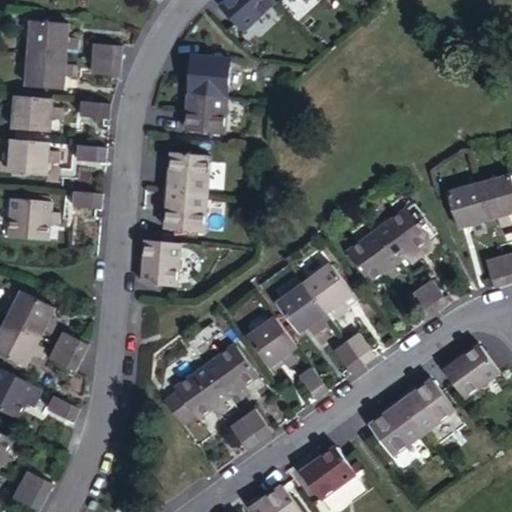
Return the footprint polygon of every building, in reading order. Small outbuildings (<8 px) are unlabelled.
[(247,30),(279,1),(277,0),(230,0),(224,5),(247,30)] [(36,21),(33,53),(69,56),(70,49),(80,50),(81,39),(70,38),(71,23),(36,21)] [(98,43),(96,58),(124,61),(126,46),(98,43)] [(69,56),(33,53),(31,85),(67,88),(68,73),(78,75),(80,65),(69,64),(69,56)] [(193,78),(192,92),(230,95),(233,58),(196,53),(193,78)] [(124,61),(96,58),(95,73),(122,75),(124,61)] [(230,95),(192,92),(191,105),(189,131),(226,134),(230,95)] [(55,105),(56,98),(20,95),(17,128),(53,132),(54,116),(64,117),(65,106),(55,105)] [(113,118),(117,103),(114,103),(86,100),(84,116),(113,118)] [(51,150),(52,142),(16,139),(14,173),(49,175),(50,160),(60,161),(61,151),(51,150)] [(109,163),(110,147),(82,145),(80,160),(109,163)] [(172,176),(171,190),(209,193),(213,155),(175,152),(172,176)] [(511,177),(483,185),(492,218),(500,216),(503,224),(511,222),(509,213),(511,212),(511,177)] [(484,221),(492,218),(483,185),(451,194),(460,228),(474,223),(477,232),(486,229),(484,221)] [(209,193),(171,190),(170,201),(168,228),(205,232),(209,193)] [(105,210),(107,194),(78,191),(76,206),(105,210)] [(53,209),(53,202),(16,199),(13,237),(50,240),(52,219),(62,219),(63,210),(53,209)] [(409,208),(379,230),(401,260),(406,256),(412,264),(421,258),(415,249),(430,238),(409,208)] [(401,260),(379,230),(350,253),(371,282),(387,270),(393,278),(400,273),(394,265),(401,260)] [(436,246),(430,238),(415,249),(421,258),(436,246)] [(179,287),(183,242),(149,240),(147,272),(146,283),(179,287)] [(511,253),(503,256),(511,284),(511,283),(511,253)] [(511,284),(503,256),(488,260),(496,288),(511,284)] [(334,266),(307,284),(329,313),(334,309),(340,318),(348,312),(342,303),(355,293),(334,266)] [(433,280),(421,288),(438,312),(452,304),(433,280)] [(329,313),(307,284),(281,304),(301,333),(314,324),(321,331),(328,327),(322,318),(329,313)] [(438,312),(421,288),(408,297),(425,321),(438,312)] [(25,291),(11,319),(43,336),(46,330),(55,334),(60,325),(51,321),(58,307),(25,291)] [(299,347),(278,318),(251,337),(272,366),(284,357),(290,364),(298,359),(292,352),(299,347)] [(43,336),(11,319),(0,340),(0,351),(27,366),(34,353),(43,358),(48,348),(40,344),(43,336)] [(67,331),(60,345),(86,359),(92,345),(67,331)] [(361,332),(349,341),(365,364),(378,355),(361,332)] [(365,364),(349,341),(337,350),(354,372),(365,364)] [(86,359),(60,345),(53,358),(79,372),(86,359)] [(456,364),(447,370),(466,397),(501,371),(482,345),(466,356),(456,364)] [(238,346),(208,367),(230,398),(236,393),(243,401),(250,395),(244,387),(260,376),(238,346)] [(456,364),(466,356),(462,351),(452,358),(456,364)] [(37,384),(4,367),(0,375),(0,407),(21,418),(29,400),(38,405),(43,395),(34,392),(37,384)] [(230,398),(208,367),(178,389),(182,393),(199,415),(202,419),(217,409),(222,416),(231,410),(224,402),(230,398)] [(318,398),(330,390),(313,367),(301,376),(318,398)] [(403,401),(426,432),(456,410),(433,379),(414,393),(403,401)] [(43,395),(46,388),(37,384),(34,392),(43,395)] [(410,388),(399,396),(403,401),(414,393),(410,388)] [(182,393),(169,402),(185,424),(199,415),(182,393)] [(77,422),(83,409),(59,396),(52,409),(77,422)] [(403,401),(399,396),(389,404),(393,409),(403,401)] [(394,455),(426,432),(403,401),(393,409),(373,423),(394,455)] [(257,409),(245,418),(261,440),(273,431),(257,409)] [(261,440),(245,418),(233,426),(249,448),(261,440)] [(0,430),(0,469),(3,464),(10,468),(15,459),(7,455),(15,439),(0,430)] [(338,445),(324,456),(312,464),(302,471),(322,499),(358,473),(338,445)] [(312,464),(324,456),(320,451),(309,459),(312,464)] [(32,470),(25,484),(50,497),(56,484),(32,470)] [(50,497),(25,484),(17,497),(43,511),(50,497)] [(253,508),(255,511),(302,511),(284,485),(263,499),(253,508)] [(260,495),(250,503),(253,508),(263,499),(260,495)] [(119,511),(130,511),(135,503),(126,498),(119,511)]
